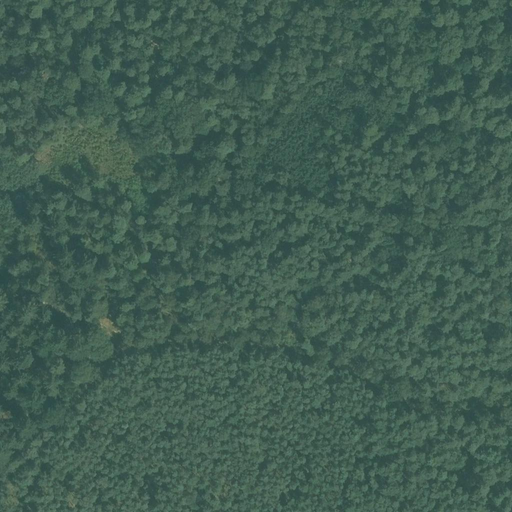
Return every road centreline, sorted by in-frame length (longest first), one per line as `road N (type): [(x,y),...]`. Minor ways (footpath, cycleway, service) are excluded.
road 1 (track): [(227,102),(242,152),(139,288),(110,314),(111,348),(46,433),(0,476)]
road 2 (track): [(116,334),(144,344),(285,349),(378,380),(423,410),(511,405)]
road 3 (track): [(99,0),(79,50),(83,69),(165,78),(196,100),(227,102)]
road 4 (track): [(227,102),(303,0)]
